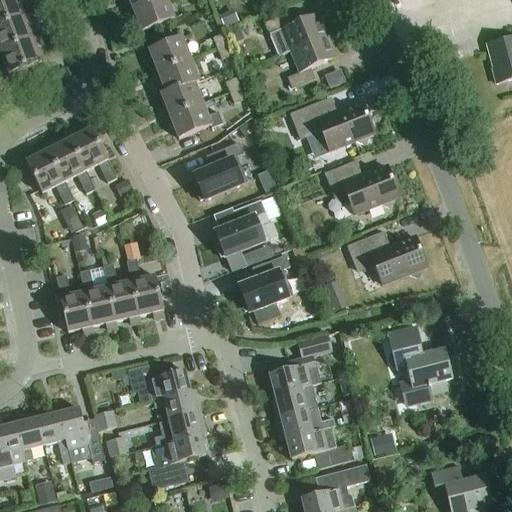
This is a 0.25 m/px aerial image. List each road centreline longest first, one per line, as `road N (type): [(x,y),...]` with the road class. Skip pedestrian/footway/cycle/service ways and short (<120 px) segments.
road 1 (unclassified): [(511,391),(486,290),(368,0)]
road 2 (residential): [(204,339),(178,229),(117,118),(89,90)]
road 3 (residential): [(204,339),(217,339),(226,352),(268,511)]
road 4 (residential): [(31,363),(86,367),(204,339)]
road 5 (residential): [(0,229),(31,363)]
